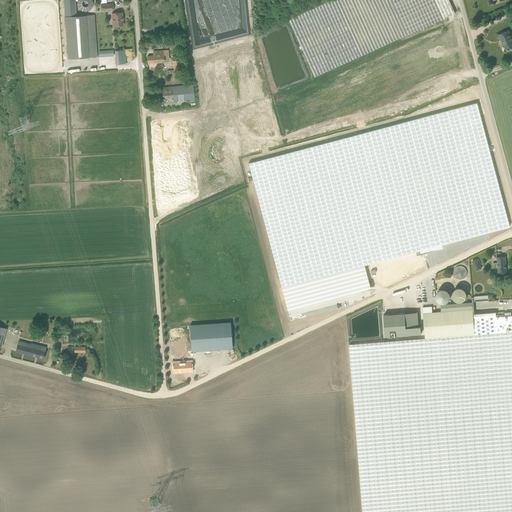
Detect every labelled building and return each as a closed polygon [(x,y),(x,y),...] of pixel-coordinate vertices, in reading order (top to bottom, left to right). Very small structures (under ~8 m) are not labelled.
[(236,116),(464,55),(449,0),(391,0),(330,16),(328,9),(304,15),(306,23),(218,46),(236,116)] [(115,26),(123,25),(122,12),(112,13),(112,17),(114,17),(115,26)] [(65,16),(68,59),(95,57),(92,14),(65,16)] [(509,30),(498,35),(501,39),(507,50),(511,48),(511,41),(510,37),(511,37),(509,30)] [(125,50),(115,50),(116,64),(126,63),(125,50)] [(164,51),(153,51),(153,55),(147,56),(148,64),(165,62),(164,51)] [(162,87),(163,99),(173,98),(174,102),(195,100),(193,84),(162,87)] [(370,288),(364,264),(509,226),(477,103),(249,163),(288,310),(370,288)] [(507,273),(506,269),(506,256),(497,257),(498,273),(507,273)] [(481,268),(479,265),(481,264),(478,259),(473,261),(477,270),(481,268)] [(462,287),(451,287),(451,300),(462,300),(462,287)] [(476,334),(474,314),(473,302),(441,305),(442,312),(424,313),(425,338),(476,334)] [(511,511),(511,331),(507,332),(505,316),(497,316),(497,312),(474,314),(476,334),(425,338),(349,344),(361,488),(362,511),(511,511)] [(407,327),(405,313),(384,315),(386,336),(422,333),(421,326),(419,326),(407,327)] [(231,322),(190,325),(192,351),(232,348),(231,322)] [(19,341),(18,345),(16,351),(43,358),(45,351),(46,347),(32,344),(31,345),(19,341)] [(192,371),(191,362),(174,363),(174,372),(192,371)]
